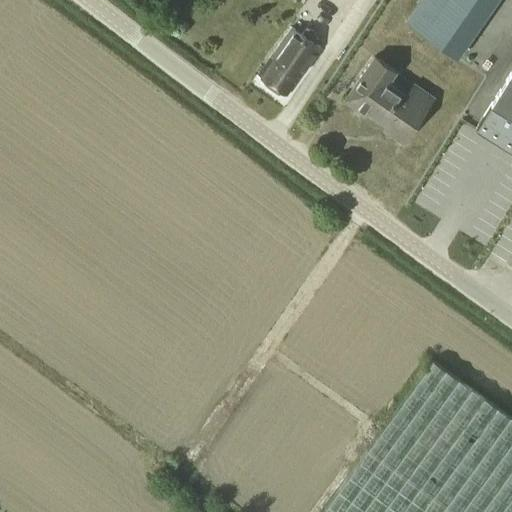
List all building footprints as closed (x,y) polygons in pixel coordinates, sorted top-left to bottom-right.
[(261,78),(283,93),(287,96),(304,72),(305,72),(317,56),(323,47),(315,42),(318,38),(315,36),(317,34),(313,32),(324,17),(339,26),(357,0),(267,0),(306,27),(302,33),(293,27),(259,75),(261,78)] [(420,0),(405,22),(458,58),(498,0),(420,0)] [(375,58),(346,99),(366,113),(368,110),(388,124),(386,128),(403,140),(433,98),(415,85),(407,96),(389,83),(396,72),(375,58)] [(511,150),(511,69),(491,104),(477,128),(511,150)] [(477,208),(492,182),(462,163),(446,189),(477,208)] [(511,511),(511,418),(434,363),(323,511),(511,511)] [(0,460),(0,493),(70,397),(54,386),(0,460)] [(72,399),(0,497),(0,511),(13,511),(87,410),(72,399)] [(107,427),(45,511),(69,511),(123,438),(107,427)] [(124,439),(70,511),(94,511),(139,450),(124,439)] [(141,452),(96,511),(120,511),(156,463),(141,452)]
